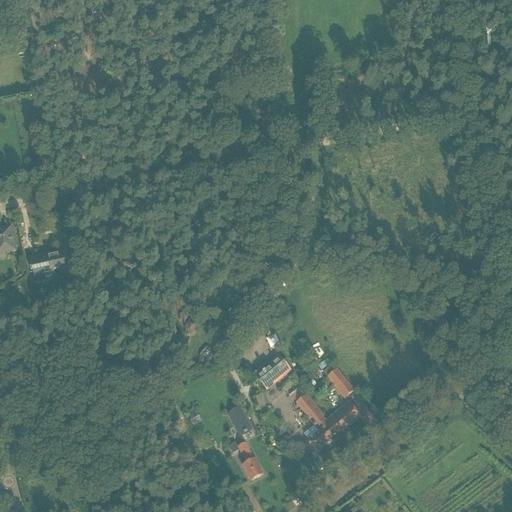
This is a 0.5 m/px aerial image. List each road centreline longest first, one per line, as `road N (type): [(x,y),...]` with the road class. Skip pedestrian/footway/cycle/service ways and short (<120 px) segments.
road 1 (track): [(463,113),(29,201)]
road 2 (tertiary): [(296,511),(469,366)]
road 3 (track): [(463,113),(509,328)]
